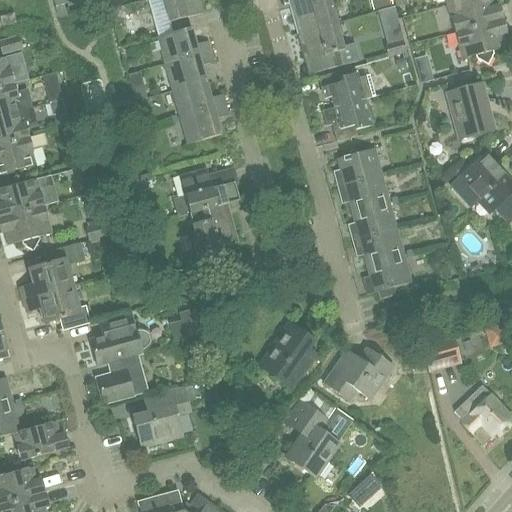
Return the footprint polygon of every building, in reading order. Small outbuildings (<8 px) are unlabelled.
[(163,0),(173,34),(190,29),(187,19),(202,15),(198,0),(163,0)] [(329,0),(309,0),(310,2),(290,8),(298,35),(336,24),(329,0)] [(393,6),(391,0),(370,0),(373,11),(393,6)] [(493,7),(491,0),(472,0),(447,7),(454,34),(503,20),(499,6),(493,7)] [(441,10),(431,13),(435,28),(445,25),(441,10)] [(0,20),(2,27),(16,23),(14,14),(0,17),(0,20)] [(506,34),(503,20),(454,34),(461,60),(474,56),(475,59),(487,65),(493,55),(492,52),(505,48),(501,35),(506,34)] [(336,24),(298,35),(305,61),(309,60),(313,74),(359,61),(354,44),(342,47),(336,24)] [(195,45),(190,29),(173,34),(158,38),(165,65),(210,52),(207,42),(195,45)] [(0,41),(0,48),(2,55),(22,50),(19,36),(0,41)] [(403,40),(384,45),(388,58),(406,53),(403,40)] [(213,63),(210,52),(165,65),(173,92),(205,82),(201,67),(213,63)] [(21,63),(10,66),(8,57),(0,59),(0,88),(26,81),(21,63)] [(370,76),(359,79),(357,74),(349,77),(347,71),(319,79),(325,100),(332,98),(335,108),(364,100),(364,101),(376,97),(370,76)] [(64,86),(60,73),(58,73),(48,76),(46,77),(46,78),(49,90),(50,91),(62,87),(64,86)] [(27,90),(17,92),(15,85),(26,82),(26,81),(0,88),(0,117),(32,108),(27,90)] [(210,98),(205,82),(173,92),(180,118),(225,105),(222,95),(210,98)] [(458,139),(493,130),(481,85),(447,94),(458,139)] [(372,126),(364,101),(364,100),(335,108),(335,109),(322,112),(326,127),(332,125),(334,131),(337,143),(357,137),(355,131),(372,126)] [(228,116),(225,105),(180,118),(188,145),(220,136),(215,119),(228,116)] [(0,146),(30,138),(27,130),(37,127),(32,108),(0,117),(0,146)] [(53,117),(54,123),(49,124),(50,131),(70,127),(67,113),(53,117)] [(42,149),(33,151),(30,138),(0,146),(0,174),(36,165),(36,168),(46,165),(42,149)] [(333,173),(338,188),(382,176),(374,149),(337,159),(340,171),(333,173)] [(511,185),(485,156),(451,187),(471,208),(478,201),(490,214),(492,212),(499,219),(504,219),(511,211),(511,185)] [(73,169),(78,186),(92,182),(88,165),(73,169)] [(239,201),(235,183),(238,183),(235,168),(208,175),(206,169),(178,177),(184,197),(173,200),(177,218),(227,204),(239,201)] [(389,203),(382,176),(338,188),(342,204),(349,202),(352,213),(389,203)] [(0,218),(45,206),(37,180),(0,189),(0,218)] [(396,229),(389,203),(352,213),(355,224),(348,226),(352,241),(396,229)] [(237,243),(227,204),(177,218),(189,215),(200,253),(237,243)] [(52,233),(45,206),(0,218),(0,233),(5,232),(9,245),(21,242),(22,245),(33,251),(39,240),(39,237),(52,233)] [(100,219),(83,223),(89,242),(105,238),(100,219)] [(403,256),(396,229),(352,241),(357,257),(363,255),(366,266),(403,256)] [(20,288),(23,301),(72,287),(65,265),(83,260),(79,244),(42,255),(45,265),(30,270),(34,285),(20,288)] [(411,283),(403,256),(366,266),(369,277),(363,279),(367,295),(411,283)] [(77,309),(72,287),(23,301),(27,312),(40,308),(44,323),(59,319),(63,331),(90,323),(85,307),(77,309)] [(135,331),(131,316),(102,324),(105,336),(89,340),(97,367),(116,361),(138,355),(137,354),(141,353),(140,350),(144,349),(147,347),(150,344),(151,341),(149,335),(146,331),(142,330),(139,330),(135,331)] [(290,389),(314,355),(307,350),(313,341),(288,323),(258,366),(290,389)] [(0,325),(0,358),(8,357),(0,325)] [(478,332),(486,350),(502,343),(494,325),(478,332)] [(461,366),(458,357),(453,339),(423,348),(428,366),(430,373),(461,366)] [(370,400),(393,367),(367,349),(359,359),(347,351),(324,383),(350,402),(357,391),(370,400)] [(148,392),(138,355),(116,361),(119,372),(96,378),(103,405),(148,392)] [(38,370),(41,384),(56,380),(52,366),(38,370)] [(0,407),(13,404),(5,377),(0,378),(0,407)] [(483,445),(511,418),(490,395),(488,397),(480,388),(454,412),(462,421),(461,422),(483,445)] [(189,412),(183,389),(152,397),(156,411),(133,417),(141,448),(181,437),(175,416),(189,412)] [(314,478),(339,444),(320,431),(327,420),(300,402),(285,423),(301,434),(285,458),(314,478)] [(20,431),(13,404),(0,407),(0,436),(12,433),(20,431)] [(56,421),(20,431),(12,433),(20,461),(68,448),(64,434),(59,435),(56,421)] [(0,475),(0,505),(45,493),(41,479),(36,480),(33,467),(0,475)] [(0,511),(45,511),(44,508),(48,507),(45,493),(0,505),(0,511)] [(183,511),(184,511),(183,511),(178,511),(168,511),(164,495),(137,502),(140,511),(183,511)] [(221,511),(208,503),(201,511),(186,511),(185,511),(184,511),(183,511),(221,511)]
